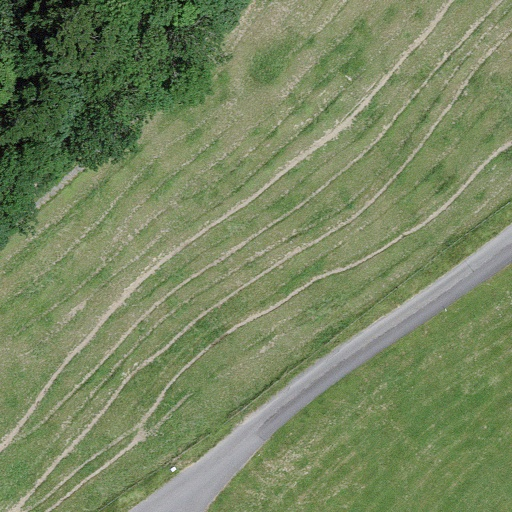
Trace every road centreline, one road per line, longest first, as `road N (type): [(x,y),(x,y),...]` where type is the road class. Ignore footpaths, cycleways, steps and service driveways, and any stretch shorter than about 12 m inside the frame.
road 1 (track): [(151,511),(511,234)]
road 2 (track): [(232,0),(218,25),(0,230)]
